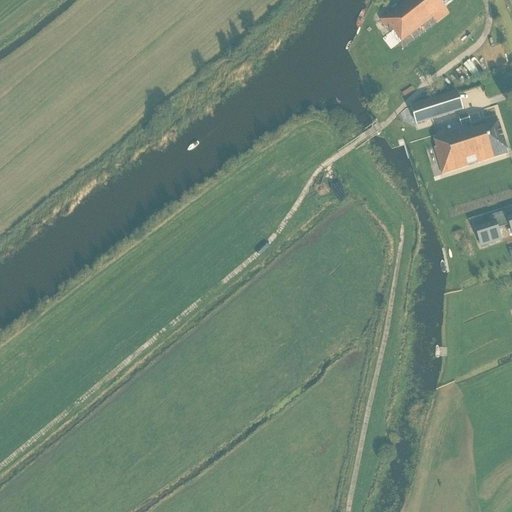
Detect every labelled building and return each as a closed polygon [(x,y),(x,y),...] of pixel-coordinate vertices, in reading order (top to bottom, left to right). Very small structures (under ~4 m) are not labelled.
[(452,2),(450,0),(407,0),(380,21),(401,50),(444,18),(449,14),(444,7),(452,2)] [(459,90),(413,104),(419,123),(465,108),(459,90)] [(397,143),(421,131),(412,114),(388,126),(397,143)] [(467,116),(459,118),(461,126),(470,123),(467,116)] [(484,122),(485,123),(467,129),(470,140),(461,143),(457,132),(434,140),(436,148),(434,149),(442,175),(468,167),(465,156),(475,153),(478,164),(508,154),(497,118),(484,122)] [(483,230),(476,232),(481,247),(500,241),(496,230),(510,225),(511,232),(511,212),(480,222),(483,230)]
